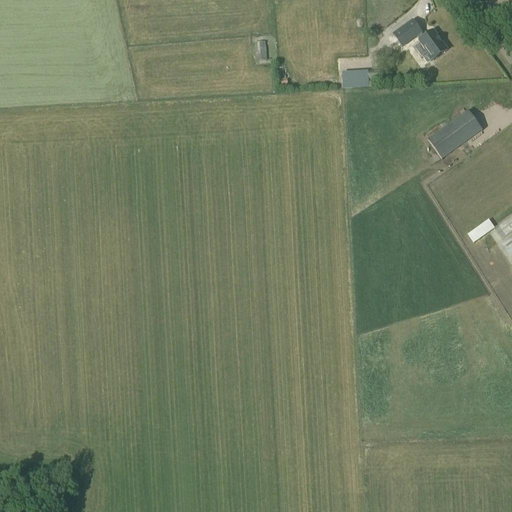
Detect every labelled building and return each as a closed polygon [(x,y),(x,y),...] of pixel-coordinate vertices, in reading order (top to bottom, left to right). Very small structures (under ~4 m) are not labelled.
[(372,33),(372,18),(363,18),(363,25),(359,25),(359,34),(372,33)] [(405,28),(394,36),(402,47),(415,37),(421,44),(415,48),(422,59),(423,59),(428,55),(433,61),(439,57),(447,51),(433,32),(424,39),(421,34),(413,22),(405,28)] [(267,61),(265,43),(254,44),(256,62),(267,61)] [(379,72),(369,73),(369,88),(375,87),(374,82),(379,82),(379,72)] [(351,83),(368,83),(367,75),(350,75),(351,83)] [(443,161),(484,131),(469,112),(427,141),(443,161)] [(511,215),(493,229),(501,240),(511,232),(511,215)] [(511,236),(502,243),(506,250),(511,246),(511,236)]
